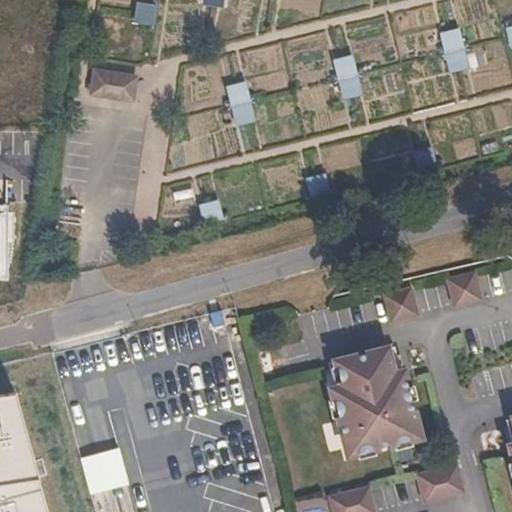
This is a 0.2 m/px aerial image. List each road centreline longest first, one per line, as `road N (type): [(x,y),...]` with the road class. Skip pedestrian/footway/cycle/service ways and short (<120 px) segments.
road 1 (unclassified): [(92,319),(511,206)]
road 2 (residential): [(437,329),(314,354)]
